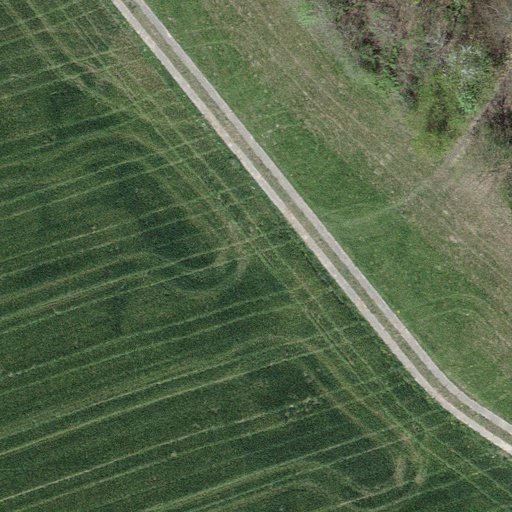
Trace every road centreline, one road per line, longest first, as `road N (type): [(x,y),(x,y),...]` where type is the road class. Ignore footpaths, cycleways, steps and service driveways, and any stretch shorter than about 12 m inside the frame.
road 1 (track): [(128,0),(354,285)]
road 2 (track): [(511,439),(447,396),(354,285)]
